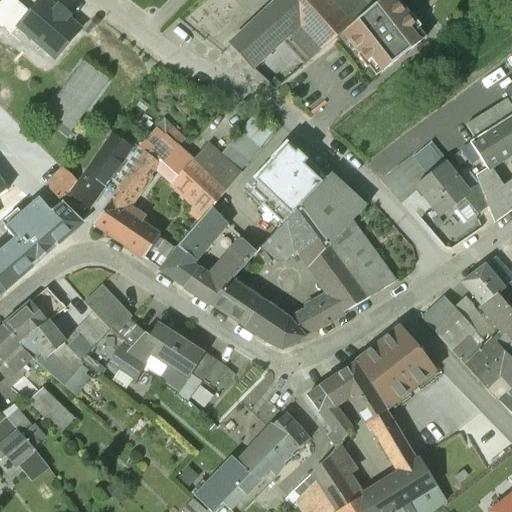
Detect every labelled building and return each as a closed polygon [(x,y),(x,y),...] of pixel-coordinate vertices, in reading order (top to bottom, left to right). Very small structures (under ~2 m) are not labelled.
[(350,26),(327,0),(279,0),(277,3),(320,52),(341,34),(350,26)] [(369,11),(359,0),(327,0),(350,26),(369,11)] [(350,26),(341,34),(358,56),(356,57),(366,70),(368,68),(373,64),(380,73),(419,43),(412,34),(418,30),(417,30),(419,28),(410,16),(408,17),(394,0),(381,0),(369,11),(350,26)] [(359,0),(369,11),(380,0),(359,0)] [(277,3),(265,13),(285,34),(279,40),(303,67),(320,52),(277,3)] [(265,13),(230,46),(249,68),(279,40),(285,34),(265,13)] [(59,125),(70,133),(107,82),(81,62),(43,114),(59,125)] [(483,135),(511,116),(511,112),(504,101),(464,127),(473,141),(483,135)] [(511,116),(483,135),(500,161),(511,153),(511,116)] [(146,154),(158,167),(176,148),(157,130),(140,151),(144,155),(145,155),(146,154)] [(239,133),(219,157),(237,174),(256,149),(239,133)] [(500,161),(483,135),(473,141),(470,143),(487,171),(489,169),(500,161)] [(261,206),(281,226),(326,180),(305,160),(286,143),(269,160),(270,161),(246,187),(263,204),(261,206)] [(120,188),(144,155),(140,151),(132,145),(122,160),(112,174),(108,180),(120,188)] [(185,215),(197,225),(208,213),(239,176),(237,174),(219,157),(206,145),(191,161),(169,185),(167,187),(190,210),(185,215)] [(122,160),(106,148),(95,162),(112,174),(122,160)] [(158,167),(154,172),(169,185),(191,161),(176,148),(158,167)] [(145,155),(112,201),(126,211),(129,207),(154,172),(158,167),(146,154),(145,155)] [(71,193),(90,206),(108,180),(112,174),(95,162),(71,193)] [(462,193),(442,165),(416,186),(437,214),(458,196),(462,193)] [(63,170),(47,189),(56,198),(61,204),(62,203),(71,193),(76,181),(69,175),(72,171),(68,169),(64,171),(63,170)] [(494,223),(511,210),(511,203),(501,187),(489,169),(487,171),(476,178),(477,181),(488,208),(494,223)] [(281,226),(280,228),(295,249),(309,268),(328,248),(351,222),(366,206),(330,175),(326,180),(281,226)] [(511,179),(501,187),(511,203),(511,179)] [(488,208),(477,181),(462,193),(458,196),(474,217),(488,208)] [(0,252),(0,285),(5,293),(71,236),(51,214),(38,201),(4,229),(14,241),(0,252)] [(142,217),(129,207),(126,211),(112,201),(94,226),(134,254),(150,233),(138,224),(142,217)] [(75,228),(79,221),(61,204),(57,209),(51,214),(71,236),(75,228)] [(197,225),(182,243),(199,257),(224,228),(208,213),(197,225)] [(394,284),(351,222),(328,248),(366,300),(394,284)] [(240,243),(224,228),(199,257),(191,266),(197,271),(183,289),(209,306),(231,281),(255,255),(241,242),(240,243)] [(280,228),(265,244),(281,263),(295,249),(280,228)] [(199,257),(182,243),(175,250),(177,251),(159,271),(183,289),(197,271),(191,266),(199,257)] [(366,300),(328,248),(309,268),(330,296),(343,314),(366,300)] [(511,291),(506,286),(502,289),(494,280),(504,271),(494,259),(460,284),(481,307),(482,306),(494,295),(511,314),(511,291)] [(511,281),(511,279),(504,271),(494,280),(502,289),(506,286),(511,281)] [(264,303),(231,281),(209,306),(244,330),(264,303)] [(95,318),(114,337),(129,320),(132,318),(101,286),(82,303),(95,318)] [(66,311),(47,290),(29,306),(38,318),(46,325),(47,324),(66,311)] [(511,314),(494,295),(482,306),(506,335),(511,329),(511,314)] [(330,296),(303,313),(315,332),(344,316),(343,314),(330,296)] [(452,311),(441,299),(421,319),(439,340),(460,320),(452,311)] [(460,303),(452,311),(460,320),(461,318),(472,307),(466,299),(460,303)] [(285,317),(264,303),(244,330),(266,344),(280,351),(315,332),(303,313),(286,320),(284,319),(285,317)] [(29,306),(3,329),(20,347),(31,338),(30,336),(46,325),(38,318),(29,306)] [(67,347),(80,361),(105,336),(87,318),(72,333),(76,337),(67,347)] [(460,320),(439,340),(451,353),(473,333),(461,318),(460,320)] [(144,334),(129,320),(114,337),(129,350),(144,334)] [(65,346),(47,324),(46,325),(30,336),(31,338),(20,347),(31,358),(40,351),(47,359),(52,355),(65,346)] [(203,355),(156,325),(148,338),(144,334),(129,350),(126,354),(119,349),(108,365),(134,382),(145,365),(161,376),(160,378),(180,392),(187,381),(187,380),(190,376),(203,355)] [(3,329),(0,331),(0,367),(5,363),(15,374),(31,358),(20,347),(3,329)] [(511,329),(506,335),(496,345),(508,357),(511,353),(511,329)] [(398,330),(355,364),(385,410),(434,371),(416,349),(414,351),(398,330)] [(473,333),(451,353),(464,366),(482,350),(478,346),(482,342),(473,333)] [(496,345),(492,342),(483,351),(493,362),(484,370),(494,381),(500,375),(508,384),(511,389),(511,361),(508,357),(496,345)] [(482,350),(464,366),(485,390),(494,381),(484,370),(493,362),(483,351),(482,350)] [(75,374),(52,355),(47,359),(40,351),(31,358),(37,364),(64,387),(75,374)] [(216,362),(204,353),(203,355),(190,376),(201,383),(216,362)] [(226,369),(216,362),(203,382),(213,389),(226,369)] [(355,364),(319,389),(334,409),(335,408),(348,400),(365,425),(367,424),(386,412),(385,410),(355,364)] [(23,375),(12,388),(28,401),(39,388),(23,375)] [(485,390),(498,401),(505,394),(502,390),(508,384),(500,375),(494,381),(485,390)] [(511,397),(511,389),(508,384),(502,390),(505,394),(505,393),(511,398),(511,397)] [(42,389),(27,403),(59,434),(74,421),(42,389)] [(351,430),(335,408),(334,409),(319,389),(307,397),(332,431),(340,443),(341,444),(344,439),(347,436),(351,430)] [(511,397),(511,398),(505,393),(505,394),(498,401),(511,415),(511,397)] [(16,430),(33,449),(43,440),(13,405),(3,413),(7,418),(16,430)] [(416,463),(386,412),(367,424),(400,473),(416,463)] [(285,416),(268,431),(269,432),(243,460),(244,461),(254,471),(264,461),(273,453),(298,429),(285,416)] [(0,444),(16,430),(7,418),(0,424),(0,444)] [(298,429),(273,453),(285,465),(293,458),(290,455),(307,440),(298,429)] [(16,430),(0,444),(0,451),(15,470),(35,453),(33,449),(16,430)] [(324,438),(334,451),(340,443),(332,431),(324,438)] [(334,451),(333,452),(340,458),(347,446),(348,443),(347,442),(344,439),(341,444),(340,443),(334,451)] [(359,465),(347,446),(340,458),(333,452),(328,458),(343,480),(358,501),(361,498),(371,492),(356,468),(359,465)] [(35,453),(15,470),(28,486),(48,470),(35,453)] [(269,470),(267,472),(274,479),(283,467),(285,465),(273,453),(264,461),(268,464),(265,467),(269,470)] [(328,458),(312,476),(316,483),(323,494),(343,480),(328,458)] [(232,466),(228,462),(205,486),(209,489),(198,501),(208,511),(214,511),(221,505),(221,506),(237,489),(237,490),(238,489),(251,474),(254,471),(244,461),(239,466),(235,462),(232,466)] [(254,471),(251,474),(258,481),(267,472),(269,470),(265,467),(268,464),(264,461),(254,471)] [(371,492),(361,498),(369,511),(433,511),(445,503),(419,461),(416,463),(400,473),(371,492)] [(251,474),(238,489),(246,496),(259,482),(258,481),(251,474)] [(316,483),(312,476),(307,481),(312,487),(316,483)] [(343,480),(323,494),(335,511),(340,511),(358,501),(343,480)] [(291,494),(296,503),(312,487),(307,481),(291,494)] [(335,511),(323,494),(316,483),(312,487),(296,503),(302,511),(335,511)] [(238,489),(237,490),(222,506),(228,511),(230,511),(246,496),(238,489)] [(511,511),(511,496),(492,511),(511,511)] [(340,511),(369,511),(361,498),(358,501),(340,511)] [(202,511),(192,501),(182,511),(202,511)]
